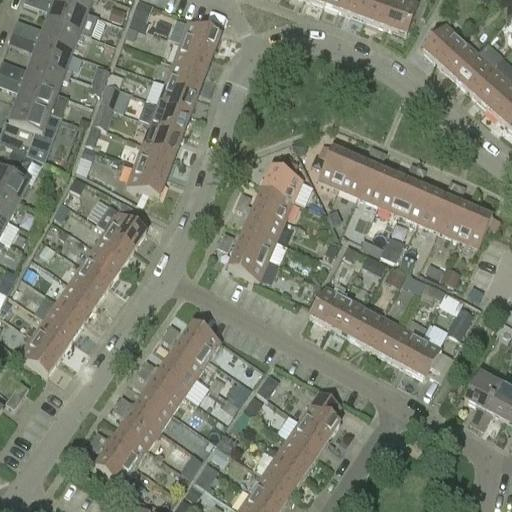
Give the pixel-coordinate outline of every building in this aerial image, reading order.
[(45,27),(83,42),(83,41),(90,44),(97,24),(33,0),(25,0),(22,9),(48,19),(45,27)] [(86,19),(91,5),(97,7),(99,1),(95,0),(33,0),(97,24),(97,23),(86,19)] [(304,0),(303,4),(323,11),(327,0),(304,0)] [(327,0),(323,11),(344,18),(350,0),(327,0)] [(350,0),(344,18),(364,26),(373,0),(350,0)] [(393,0),(373,0),(364,26),(384,33),(396,1),(393,0)] [(487,9),(491,2),(488,0),(478,0),(477,2),(487,9)] [(396,1),(384,33),(405,41),(417,9),(396,1)] [(138,34),(141,26),(146,27),(151,11),(139,6),(134,17),(129,30),(138,34)] [(125,18),(114,14),(109,26),(121,30),(125,18)] [(12,38),(71,60),(76,45),(81,47),(83,42),(45,27),(42,36),(16,27),(12,38)] [(179,50),(211,62),(219,41),(187,29),(179,50)] [(438,71),(461,45),(444,30),(421,56),(438,71)] [(30,68),(69,82),(71,76),(66,74),(71,60),(12,38),(7,50),(33,59),(30,68)] [(461,45),(438,71),(454,85),(477,59),(461,45)] [(171,70),(204,82),(211,62),(179,50),(171,70)] [(477,59),(454,85),(470,100),(493,74),(477,59)] [(56,100),(62,86),(67,87),(69,82),(30,68),(27,77),(1,67),(0,70),(0,79),(68,105),(68,104),(56,100)] [(204,82),(171,70),(164,90),(196,102),(204,82)] [(509,88),(507,87),(493,74),(470,100),(486,114),(509,88)] [(15,108),(49,121),(60,125),(68,105),(0,79),(0,92),(18,99),(15,108)] [(109,79),(105,91),(118,95),(122,84),(109,79)] [(93,91),(103,95),(105,87),(95,83),(93,91)] [(511,91),(509,88),(486,114),(502,129),(511,117),(511,91)] [(156,110),(189,122),(196,102),(164,90),(156,110)] [(103,95),(93,91),(90,99),(99,103),(103,95)] [(97,112),(100,113),(110,116),(112,110),(118,95),(105,91),(100,103),(100,105),(97,112)] [(60,125),(49,121),(15,108),(7,129),(4,128),(0,139),(0,150),(11,155),(41,168),(44,170),(60,125)] [(148,131),(181,143),(189,122),(156,110),(148,131)] [(100,135),(106,137),(113,117),(110,116),(100,113),(93,132),(100,135)] [(511,117),(502,129),(511,137),(511,117)] [(78,132),(85,134),(88,127),(83,125),(79,127),(78,132)] [(141,151),(173,163),(181,143),(148,131),(141,151)] [(88,145),(96,148),(100,135),(93,132),(88,145)] [(307,154),(303,146),(293,151),(297,160),(298,162),(306,158),(307,154)] [(133,171),(166,183),(173,163),(141,151),(133,171)] [(338,195),(351,163),(331,154),(330,155),(323,151),(318,162),(326,166),(317,186),(338,195)] [(85,153),(82,162),(90,165),(94,156),(85,153)] [(374,166),(378,156),(371,153),(366,163),(374,166)] [(11,155),(7,164),(1,175),(0,174),(0,199),(17,209),(28,189),(21,185),(27,175),(29,171),(37,176),(41,168),(11,155)] [(378,156),(374,166),(382,169),(386,159),(378,156)] [(357,204),(371,172),(351,163),(338,195),(357,204)] [(261,194),(293,208),(302,187),(281,178),(284,170),(273,166),(270,173),(261,194)] [(413,183),(418,173),(410,170),(406,180),(413,183)] [(166,183),(133,171),(125,192),(158,204),(166,183)] [(371,172),(357,204),(377,212),(391,180),(371,172)] [(418,173),(413,183),(422,186),(426,176),(418,173)] [(391,180),(377,212),(397,221),(411,189),(391,180)] [(80,201),(85,190),(74,184),(73,185),(68,195),(80,201)] [(453,200),(457,190),(450,187),(446,197),(453,200)] [(411,189),(397,221),(417,229),(431,197),(411,189)] [(457,190),(453,200),(461,203),(465,193),(457,190)] [(252,214),(284,227),(293,208),(261,194),(252,214)] [(431,197),(417,229),(437,237),(450,206),(431,197)] [(0,223),(7,228),(17,209),(0,199),(0,223)] [(237,207),(246,211),(249,204),(240,200),(237,207)] [(450,206),(437,237),(457,246),(470,214),(450,206)] [(246,211),(237,207),(234,215),(243,219),(246,211)] [(54,223),(61,228),(70,214),(61,208),(54,223)] [(122,209),(117,217),(131,227),(137,219),(122,209)] [(145,238),(116,219),(108,213),(95,231),(104,237),(132,257),(145,238)] [(244,233),(275,247),(284,227),(252,214),(244,233)] [(470,214),(457,246),(477,255),(486,234),(494,238),(499,227),(491,223),(470,214)] [(335,220),(327,223),(333,235),(340,232),(335,220)] [(17,234),(7,228),(0,223),(0,247),(8,252),(17,234)] [(235,253),(267,267),(275,247),(244,233),(235,253)] [(63,236),(58,243),(64,247),(69,240),(63,236)] [(92,255),(120,275),(132,257),(104,237),(92,255)] [(220,247),(230,251),(233,243),(223,239),(220,247)] [(394,269),(402,250),(389,244),(381,262),(394,269)] [(230,251),(220,247),(217,254),(227,258),(230,251)] [(41,249),(36,258),(48,265),(54,256),(41,249)] [(329,249),(325,258),(335,263),(337,261),(340,254),(329,249)] [(226,274),(258,288),(267,267),(235,253),(226,274)] [(348,253),(342,262),(352,267),(357,257),(348,253)] [(120,275),(92,255),(79,273),(108,292),(120,275)] [(386,272),(367,262),(361,273),(380,283),(386,272)] [(405,262),(401,272),(402,273),(403,273),(411,277),(415,266),(405,262)] [(437,287),(441,277),(429,271),(424,281),(437,287)] [(67,291),(96,310),(108,292),(79,273),(67,291)] [(405,281),(391,273),(386,282),(401,290),(405,281)] [(455,293),(461,280),(447,274),(441,287),(455,293)] [(35,279),(26,275),(22,284),(30,288),(35,279)] [(425,291),(416,286),(411,296),(419,300),(425,291)] [(437,295),(425,290),(421,299),(433,304),(437,295)] [(55,308),(84,328),(96,310),(67,291),(55,308)] [(328,333),(344,303),(325,292),(308,323),(328,333)] [(32,319),(71,346),(84,328),(55,308),(55,309),(44,302),(32,319)] [(344,303),(328,333),(347,344),(363,313),(344,303)] [(498,329),(510,335),(511,331),(511,303),(498,329)] [(363,313),(347,344),(366,354),(382,323),(363,313)] [(458,314),(446,339),(460,346),(472,322),(458,314)] [(71,346),(32,319),(20,337),(31,344),(59,364),(71,346)] [(382,323),(366,354),(385,364),(401,334),(382,323)] [(422,327),(415,341),(401,334),(385,364),(404,375),(420,344),(428,330),(422,327)] [(179,348),(207,367),(220,348),(191,329),(179,348)] [(165,338),(174,344),(178,337),(170,332),(165,338)] [(174,344),(165,338),(161,345),(169,350),(174,344)] [(59,364),(31,344),(18,363),(47,382),(59,364)] [(420,344),(404,375),(424,385),(440,355),(420,344)] [(166,365),(195,385),(207,367),(179,348),(166,365)] [(154,383),(183,402),(195,385),(166,365),(154,383)] [(141,374),(149,380),(154,373),(145,367),(141,374)] [(481,373),(463,406),(477,414),(484,417),(501,385),(481,373)] [(149,380),(141,374),(136,380),(145,386),(149,380)] [(142,401),(171,421),(183,402),(154,383),(142,401)] [(511,390),(501,385),(484,417),(491,421),(504,428),(511,413),(511,390)] [(13,416),(28,394),(19,388),(4,410),(13,416)] [(230,402),(227,406),(239,414),(239,413),(250,396),(239,389),(236,393),(230,402)] [(318,398),(310,410),(297,428),(326,448),(339,429),(332,425),(340,413),(318,398)] [(130,419),(159,438),(171,421),(142,401),(130,419)] [(254,422),(262,409),(252,402),(244,415),(254,422)] [(116,410),(125,415),(130,409),(121,403),(116,410)] [(125,415),(116,410),(112,416),(121,422),(125,415)] [(251,423),(242,417),(230,434),(239,440),(251,423)] [(469,428),(476,432),(482,421),(475,417),(469,428)] [(118,437),(146,456),(159,438),(130,419),(118,437)] [(482,421),(476,432),(483,436),(489,425),(482,421)] [(286,445),(315,465),(326,448),(297,428),(286,445)] [(106,454),(134,474),(146,456),(118,437),(106,454)] [(92,445),(101,451),(105,444),(97,439),(92,445)] [(228,461),(236,450),(223,440),(222,442),(215,451),(228,461)] [(101,451),(92,445),(88,452),(96,457),(101,451)] [(273,463),(302,483),(315,465),(286,445),(273,463)] [(134,474),(106,454),(93,473),(122,493),(134,474)] [(211,463),(210,464),(219,470),(225,460),(217,454),(211,463)] [(190,481),(199,464),(185,457),(176,474),(190,481)] [(261,482),(289,501),(302,483),(273,463),(261,482)] [(207,469),(194,488),(204,495),(217,476),(207,469)] [(249,500),(266,511),(282,511),(289,501),(261,482),(249,500)] [(195,509),(201,499),(191,492),(188,498),(185,502),(195,509)] [(240,511),(266,511),(249,500),(240,511)]
